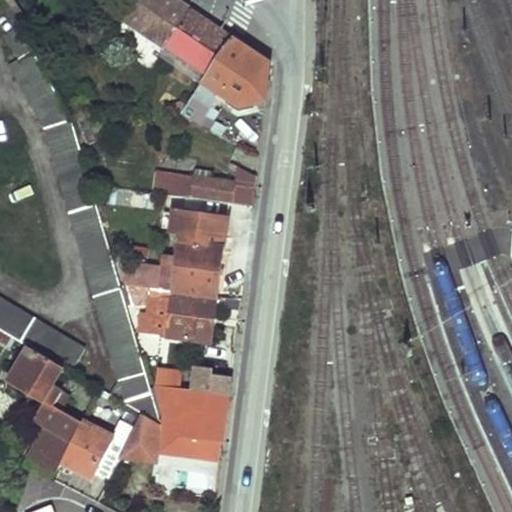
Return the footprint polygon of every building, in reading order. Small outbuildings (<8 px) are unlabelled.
[(139,0),(126,20),(170,49),(191,11),(174,0),(139,0)] [(191,11),(170,49),(210,75),(233,40),(210,24),(191,11)] [(141,414),(162,426),(118,275),(73,122),(21,30),(6,38),(19,60),(11,65),(47,129),(121,381),(112,396),(141,414)] [(210,75),(187,113),(215,130),(220,122),(210,116),(226,91),(245,103),(267,101),(267,89),(269,64),(249,50),(233,40),(210,75)] [(75,115),(88,139),(95,134),(83,111),(75,115)] [(95,134),(88,139),(91,145),(99,141),(95,134)] [(241,171),(239,184),(236,206),(253,207),(257,178),(241,171)] [(197,179),(160,174),(157,197),(195,201),(197,179)] [(197,179),(195,201),(236,206),(239,184),(197,179)] [(165,294),(220,299),(225,251),(208,249),(210,238),(226,240),(233,241),(235,222),(176,214),(173,239),(183,241),(181,260),(170,259),(169,271),(165,294)] [(210,238),(208,249),(225,251),(226,240),(210,238)] [(124,267),(130,290),(165,294),(169,271),(124,267)] [(130,290),(135,308),(151,310),(154,310),(155,301),(176,303),(172,341),(216,346),(220,299),(165,294),(130,290)] [(0,299),(0,330),(26,346),(62,367),(70,372),(83,348),(0,299)] [(142,337),(172,341),(176,303),(155,301),(154,310),(151,310),(150,317),(144,317),(142,337)] [(26,346),(8,379),(46,400),(56,406),(63,392),(51,386),(62,367),(26,346)] [(199,376),(197,392),(229,397),(231,380),(199,376)] [(161,465),(161,461),(176,457),(221,462),(229,397),(197,392),(156,387),(158,396),(177,398),(173,439),(172,440),(170,433),(168,433),(167,429),(162,426),(141,414),(119,460),(161,465)] [(47,423),(28,460),(55,481),(84,422),(56,406),(46,400),(37,418),(47,423)]
